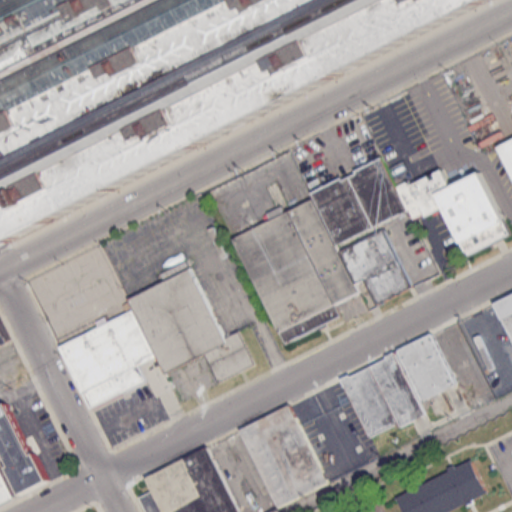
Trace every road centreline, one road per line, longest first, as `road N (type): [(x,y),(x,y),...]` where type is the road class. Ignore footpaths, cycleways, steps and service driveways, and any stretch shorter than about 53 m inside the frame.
road 1 (tertiary): [(0,271),(511,12)]
road 2 (residential): [(102,481),(511,270)]
road 3 (tertiary): [(102,481),(0,276)]
